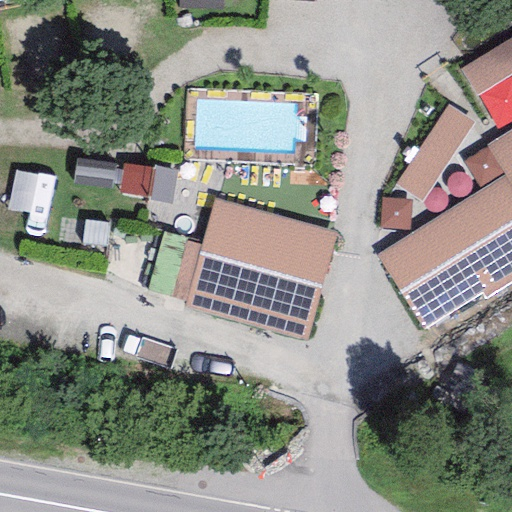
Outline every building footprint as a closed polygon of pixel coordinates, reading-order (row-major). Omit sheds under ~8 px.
[(222,0),(179,0),(180,9),(223,10),(222,0)] [(511,40),(498,49),(461,72),(477,98),(508,79),(511,76),(511,40)] [(423,203),(473,126),(448,110),(398,187),(423,203)] [(511,283),(511,131),(487,147),(503,179),(378,258),(422,332),(482,295),(485,301),(511,283)] [(0,167),(0,202),(35,213),(52,160),(6,146),(0,167)] [(189,310),(305,340),(333,232),(217,202),(189,310)]
